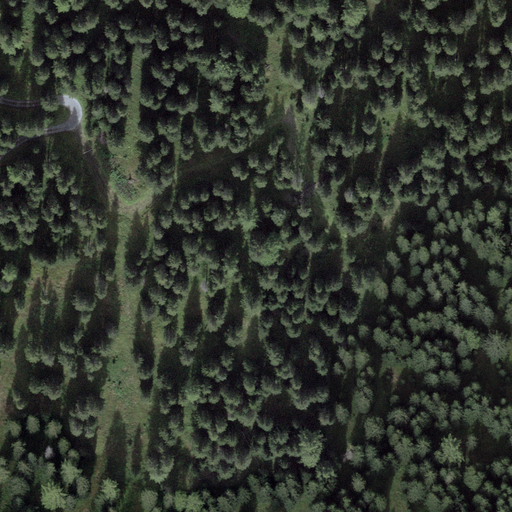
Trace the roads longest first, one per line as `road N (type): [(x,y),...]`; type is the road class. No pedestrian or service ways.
road 1 (track): [(70,125),(114,203),(128,210),(181,173),(277,127),(292,129),(321,211),(338,235),(380,259)]
road 2 (track): [(0,158),(38,132),(70,125),(76,114),(68,103),(0,100)]
